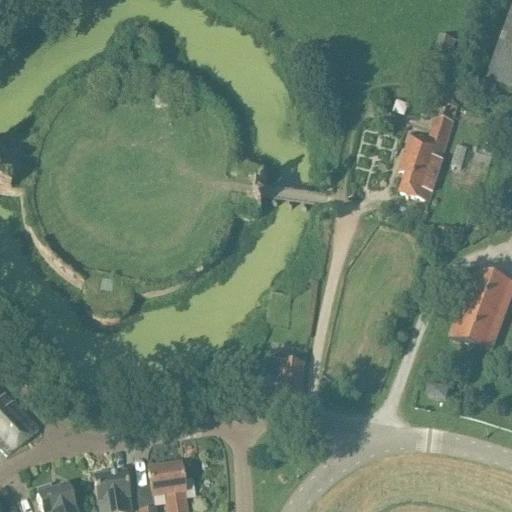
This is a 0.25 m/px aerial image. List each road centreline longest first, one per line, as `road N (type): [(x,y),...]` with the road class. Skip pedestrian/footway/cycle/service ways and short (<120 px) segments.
road 1 (residential): [(240,423),(86,446),(59,435)]
road 2 (tertiary): [(364,448),(427,440),(511,464)]
road 3 (residential): [(364,448),(307,420),(240,423)]
